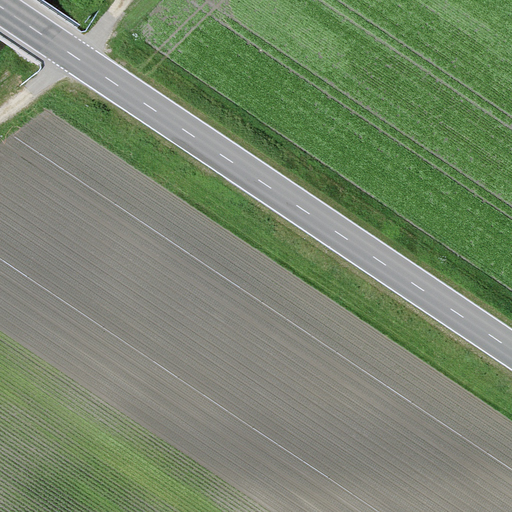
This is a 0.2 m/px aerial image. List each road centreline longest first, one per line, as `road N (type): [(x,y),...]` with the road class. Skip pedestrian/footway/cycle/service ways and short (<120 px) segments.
road 1 (primary): [(511,351),(0,7)]
road 2 (track): [(0,122),(77,61),(126,0)]
